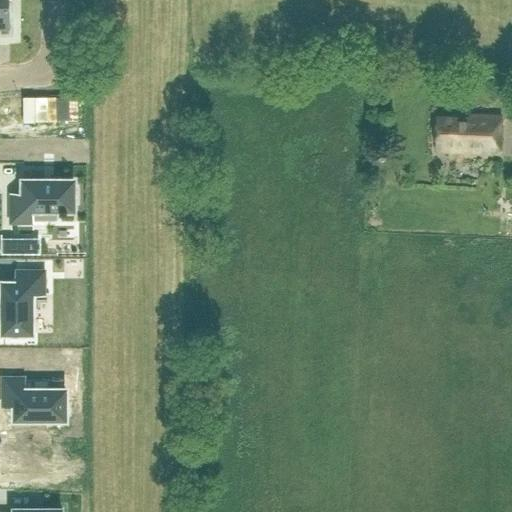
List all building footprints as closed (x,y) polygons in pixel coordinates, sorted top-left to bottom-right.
[(8,0),(0,0),(0,25),(9,26),(8,0)] [(499,150),(500,114),(454,113),(454,116),(437,116),(436,148),(499,150)] [(9,191),(9,224),(34,224),(34,212),(61,212),(76,212),(76,178),(21,178),(21,191),(9,191)] [(0,281),(0,337),(35,337),(35,321),(35,295),(46,295),(46,270),(13,270),(13,281),(0,281)] [(1,376),(1,409),(13,409),(13,422),(68,422),(68,387),(52,387),(26,387),(26,376),(1,376)]
